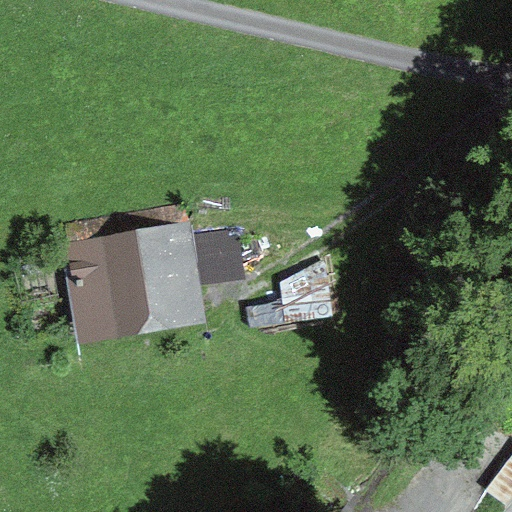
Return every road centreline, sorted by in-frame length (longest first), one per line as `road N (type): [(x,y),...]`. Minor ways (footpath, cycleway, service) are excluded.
road 1 (track): [(152,0),(511,75)]
road 2 (track): [(288,264),(511,100)]
